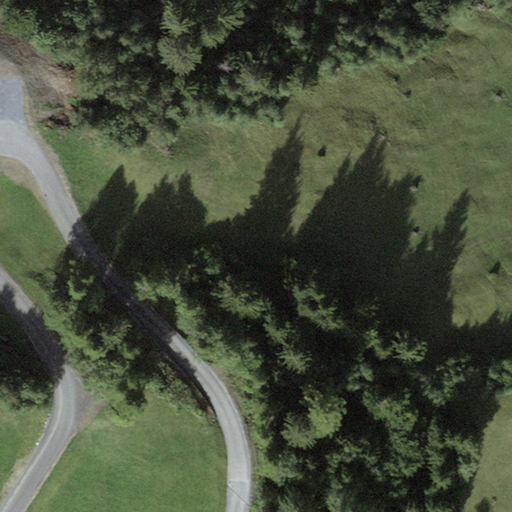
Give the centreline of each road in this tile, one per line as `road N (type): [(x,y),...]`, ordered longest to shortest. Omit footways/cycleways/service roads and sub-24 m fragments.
road 1 (track): [(0,149),(27,155),(51,181),(110,285),(217,407),(230,458),(227,511)]
road 2 (track): [(16,511),(58,438),(63,403),(44,336),(0,283)]
